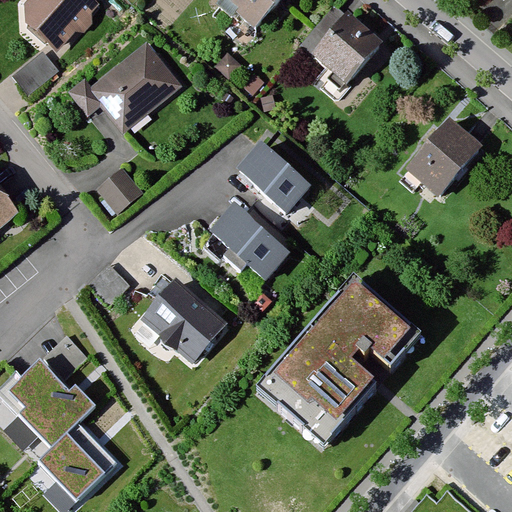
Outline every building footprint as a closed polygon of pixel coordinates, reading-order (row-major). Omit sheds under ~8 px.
[(94,7),(85,0),(32,0),(24,9),(25,28),(54,53),(94,7)] [(231,0),(223,11),(237,22),(241,17),(262,34),(289,0),(231,0)] [(321,60),(354,19),(337,5),(304,45),(321,60)] [(387,47),(354,19),(321,60),(354,87),(387,47)] [(182,88),(149,47),(90,93),(103,109),(123,135),(182,88)] [(44,52),(12,77),(28,97),(60,72),(44,52)] [(103,109),(90,93),(82,83),(68,94),(89,120),(103,109)] [(486,154),(452,127),(413,178),(448,205),(486,154)] [(318,194),(262,148),(238,178),(293,224),(318,194)] [(122,170),(96,192),(117,218),(143,196),(122,170)] [(0,224),(11,215),(0,201),(0,224)] [(237,208),(211,237),(262,283),(288,255),(237,208)] [(131,287),(109,266),(89,286),(110,308),(131,287)] [(440,338),(368,277),(266,397),(336,456),(393,388),(370,369),(378,359),(385,365),(391,359),(410,375),(440,338)] [(228,327),(178,285),(145,323),(195,366),(228,327)] [(66,332),(44,354),(63,373),(86,351),(66,332)] [(69,396),(40,365),(10,394),(27,412),(20,419),(39,440),(52,452),(65,438),(77,427),(96,410),(76,389),(69,396)] [(39,440),(20,419),(4,433),(23,454),(39,440)] [(116,467),(77,427),(65,438),(105,478),(116,467)] [(105,478),(65,438),(52,452),(39,464),(77,505),(105,478)]
